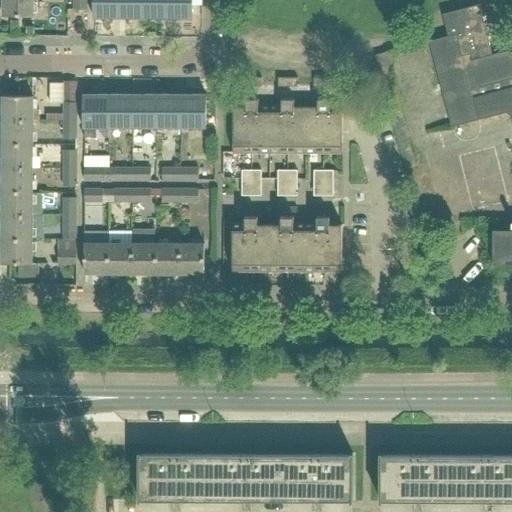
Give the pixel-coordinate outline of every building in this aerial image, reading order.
[(35,0),(4,0),(5,16),(35,16),(35,0)] [(88,9),(88,0),(74,0),(75,9),(88,9)] [(120,0),(96,0),(96,16),(120,16),(120,0)] [(144,0),(120,0),(120,16),(144,16),(144,0)] [(167,0),(144,0),(144,16),(168,17),(167,0)] [(167,0),(168,17),(192,17),(191,0),(167,0)] [(482,255),(511,254),(511,45),(493,51),(480,1),(443,11),(449,32),(429,38),(452,127),(480,120),(475,99),(511,88),(511,226),(498,227),(498,223),(496,223),(497,254),(482,254),(482,255)] [(397,62),(394,50),(376,55),(379,67),(390,64),(397,62)] [(417,169),(390,64),(379,67),(407,172),(417,169)] [(242,77),(242,87),(255,87),(262,87),(262,78),(242,77)] [(279,86),(298,86),(298,78),(279,78),(279,86)] [(314,78),(314,87),(335,87),(335,78),(314,78)] [(47,120),(63,120),(78,120),(78,103),(64,103),(64,83),(55,83),(55,107),(63,107),(63,112),(47,112),(47,120)] [(40,109),(34,109),(34,95),(3,95),(3,119),(34,120),(40,120),(40,109)] [(109,126),(110,126),(110,95),(86,95),(85,139),(109,139),(109,126)] [(134,95),(110,95),(110,126),(134,126),(134,95)] [(134,126),(157,126),(157,95),(134,95),(134,126)] [(157,126),(181,126),(181,95),(157,95),(157,126)] [(206,95),(181,95),(181,126),(205,126),(206,95)] [(318,99),(318,107),(295,106),(295,99),(282,99),(282,110),(259,110),(259,99),(246,98),(246,107),(233,106),(233,153),(235,153),(235,150),(341,151),(341,153),(343,153),(343,105),(341,105),(341,110),(331,110),(331,99),(318,99)] [(34,143),(34,120),(3,119),(3,143),(34,143)] [(78,138),(78,120),(63,120),(63,138),(78,138)] [(34,156),(34,143),(3,143),(3,167),(34,167),(41,167),(41,156),(34,156)] [(64,169),(78,169),(78,150),(64,150),(64,169)] [(200,166),(181,167),(181,181),(200,181),(200,166)] [(34,191),(34,167),(3,167),(3,191),(34,191)] [(104,167),(85,167),(86,181),(104,181),(104,167)] [(115,181),(134,181),(134,167),(115,167),(115,181)] [(152,167),(134,167),(134,181),(152,180),(152,167)] [(163,181),(181,181),(181,167),(163,167),(163,181)] [(64,186),(78,186),(78,169),(64,169),(64,186)] [(262,196),(262,170),(242,170),(242,196),(262,196)] [(278,196),(298,196),(298,170),(278,170),(278,196)] [(314,196),(334,196),(334,170),(314,171),(314,196)] [(86,188),(86,201),(104,201),(104,188),(86,188)] [(116,202),(134,202),(134,188),(116,188),(116,202)] [(152,188),(134,188),(134,202),(152,202),(152,188)] [(163,202),(181,202),(181,189),(163,189),(163,202)] [(200,189),(181,189),(181,202),(200,202),(200,189)] [(34,215),(34,191),(3,191),(3,215),(34,215)] [(64,197),(64,216),(78,216),(78,197),(64,197)] [(335,208),(315,208),(315,218),(318,218),(318,228),(295,228),(295,218),(298,218),(298,208),(278,208),(278,218),(282,218),(282,224),(259,224),(259,218),(262,218),(263,208),(243,208),(243,218),(246,218),(246,228),(235,228),(235,223),(234,223),(233,271),(235,271),(235,268),(341,268),(341,271),(343,271),(343,224),(331,224),(331,218),(335,218),(335,208)] [(34,239),(34,215),(3,215),(3,239),(34,239)] [(64,234),(78,234),(78,216),(64,216),(64,234)] [(34,239),(3,239),(3,263),(34,263),(34,239)] [(58,263),(78,263),(78,239),(59,239),(58,263)] [(110,243),(85,243),(85,273),(110,273),(110,243)] [(133,274),(134,243),(110,243),(110,273),(133,274)] [(134,243),(133,274),(157,274),(157,243),(134,243)] [(181,274),(181,243),(157,243),(157,274),(181,274)] [(205,243),(181,243),(181,274),(205,274),(205,243)] [(444,435),(419,435),(418,449),(444,450),(444,435)] [(140,453),(140,501),(142,501),(142,499),(211,499),(212,455),(143,454),(143,453),(140,453)] [(352,502),(353,502),(354,502),(354,453),(352,453),(352,456),(282,455),(282,500),(352,500),(352,502)] [(383,500),(412,500),(452,500),(452,455),(383,455),(383,454),(381,454),(381,502),(383,502),(383,500)] [(211,499),(242,500),(282,500),(282,455),(212,455),(211,499)] [(452,500),(483,500),(511,500),(511,455),(452,455),(452,500)]
